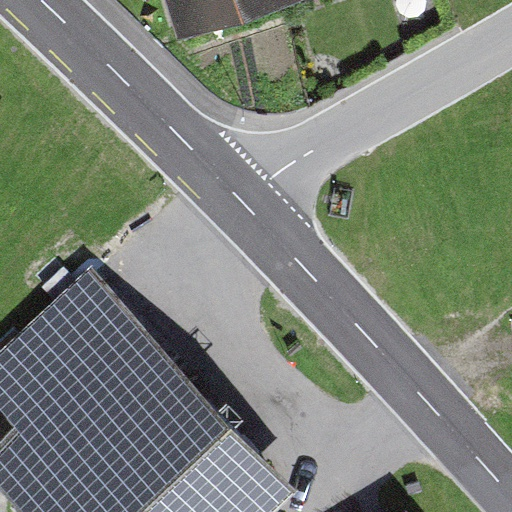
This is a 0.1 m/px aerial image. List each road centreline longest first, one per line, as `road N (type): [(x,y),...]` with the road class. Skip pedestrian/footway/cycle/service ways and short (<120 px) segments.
road 1 (tertiary): [(244,203),(511,500)]
road 2 (residential): [(244,203),(269,180),(511,35)]
road 3 (tertiary): [(39,0),(244,203)]
